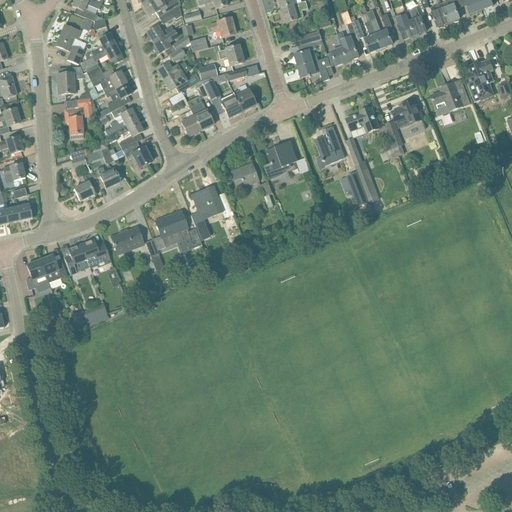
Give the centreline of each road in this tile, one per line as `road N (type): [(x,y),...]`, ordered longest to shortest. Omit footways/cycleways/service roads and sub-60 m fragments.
road 1 (residential): [(61,511),(2,246)]
road 2 (residential): [(285,111),(511,25)]
road 3 (residential): [(49,233),(30,18)]
road 4 (residential): [(182,167),(159,125),(121,0)]
road 5 (residential): [(49,233),(120,208),(182,167)]
